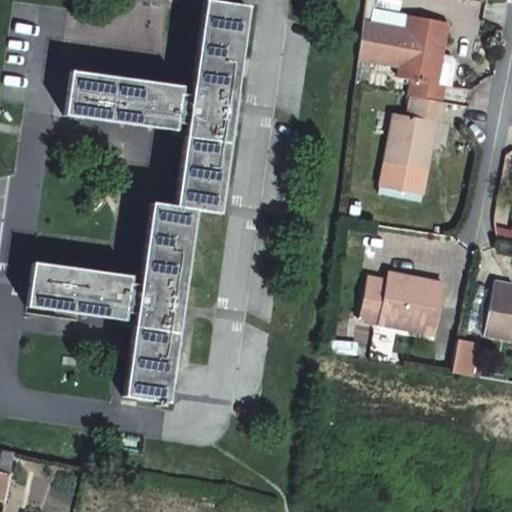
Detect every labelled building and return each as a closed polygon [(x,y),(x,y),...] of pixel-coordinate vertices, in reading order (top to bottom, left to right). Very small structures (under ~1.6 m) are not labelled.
[(365,0),(362,23),(388,28),(389,22),(374,19),(376,0),(365,0)] [(244,8),(202,2),(189,93),(178,92),(178,88),(69,72),(62,116),(173,131),(173,127),(184,128),(172,208),(148,205),(137,284),(127,282),(128,278),(31,264),(25,307),(121,321),(122,317),(131,318),(121,397),(153,401),(153,406),(160,407),(160,402),(164,403),(190,211),(215,214),(244,8)] [(411,80),(409,96),(412,97),(445,103),(447,86),(440,84),(444,61),(450,23),(412,17),(409,32),(402,66),(400,77),(411,80)] [(358,57),(402,66),(409,32),(388,28),(362,23),(358,57)] [(440,84),(447,86),(452,63),(444,61),(440,84)] [(444,121),(447,103),(445,103),(412,97),(408,115),(396,113),(388,161),(430,168),(438,120),(444,121)] [(429,174),(430,168),(388,161),(387,167),(429,174)] [(410,286),(411,280),(386,275),(385,282),(410,286)] [(443,286),(411,280),(410,286),(385,282),(367,279),(359,324),(434,336),(443,286)] [(493,282),(485,327),(511,331),(511,295),(510,295),(511,285),(493,282)] [(511,331),(485,327),(483,337),(511,341),(511,331)] [(458,342),(452,374),(470,377),(475,345),(458,342)]
